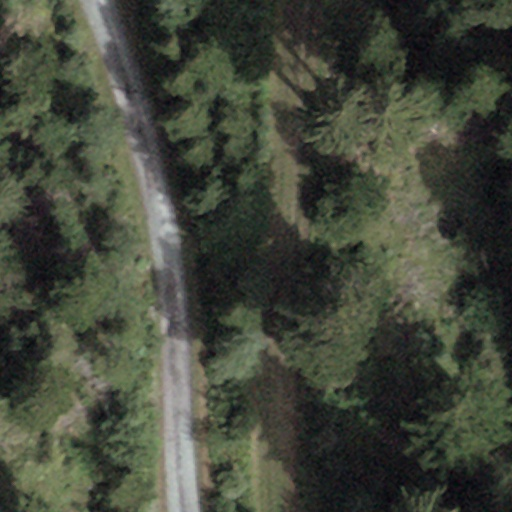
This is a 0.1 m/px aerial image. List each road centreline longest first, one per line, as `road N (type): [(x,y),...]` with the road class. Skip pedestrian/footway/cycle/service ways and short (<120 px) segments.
road 1 (track): [(194,511),(159,167),(57,0)]
road 2 (track): [(277,511),(291,0)]
